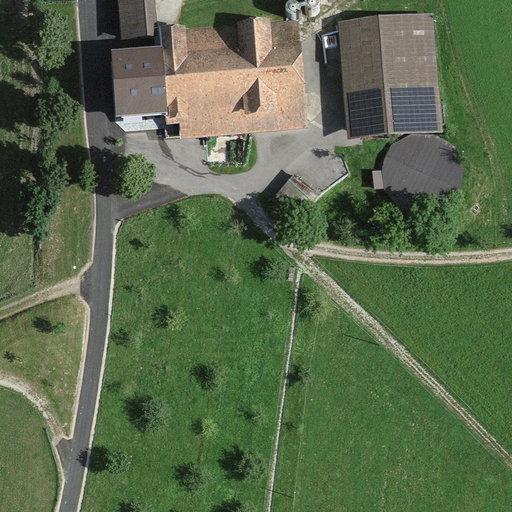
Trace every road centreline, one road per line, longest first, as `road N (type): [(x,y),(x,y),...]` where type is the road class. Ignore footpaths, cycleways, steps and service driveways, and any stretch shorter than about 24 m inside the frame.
road 1 (unclassified): [(68,511),(95,349),(106,215),(89,0)]
road 2 (track): [(285,242),(511,466)]
road 3 (track): [(511,253),(424,258),(285,242)]
road 4 (track): [(285,242),(221,188),(187,187),(106,215)]
road 5 (track): [(0,378),(37,396),(77,468)]
